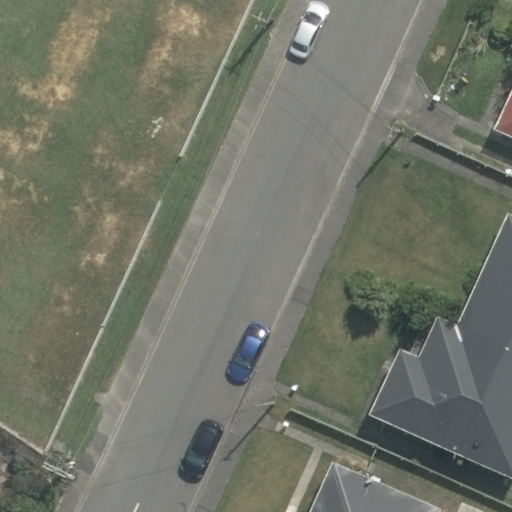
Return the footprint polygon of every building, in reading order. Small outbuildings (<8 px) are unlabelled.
[(129,0),(4,0),(0,9),(0,99),(73,133),(129,0)] [(511,91),(497,125),(511,131),(511,91)] [(0,359),(75,191),(0,156),(0,359)] [(511,478),(511,214),(506,212),(502,222),(459,322),(439,314),(420,359),(398,349),(369,417),(511,478)] [(443,511),(445,510),(338,463),(316,511),(443,511)]
